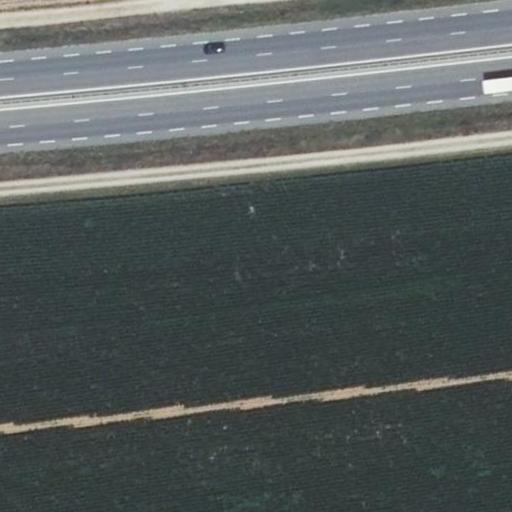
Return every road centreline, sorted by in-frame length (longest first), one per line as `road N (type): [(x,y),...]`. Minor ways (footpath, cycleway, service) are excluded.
road 1 (track): [(0,185),(511,129)]
road 2 (trunk): [(511,25),(0,80)]
road 3 (trunk): [(0,130),(511,75)]
road 4 (track): [(0,19),(258,0)]
